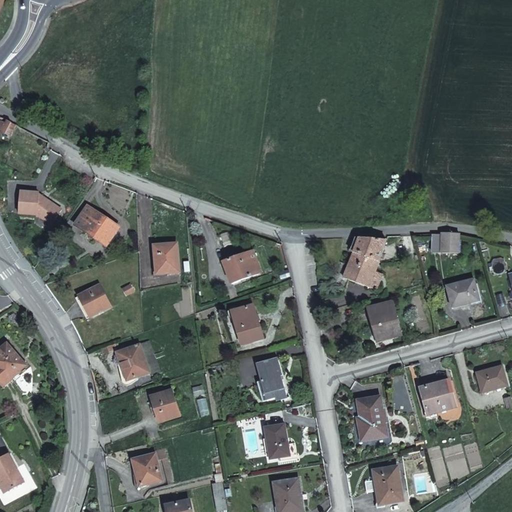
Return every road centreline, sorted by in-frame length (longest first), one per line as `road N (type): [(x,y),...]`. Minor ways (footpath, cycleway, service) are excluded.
road 1 (unclassified): [(511,232),(454,225),(323,234),(236,219),(0,112)]
road 2 (secondary): [(64,511),(83,440),(82,386),(61,335),(0,249)]
